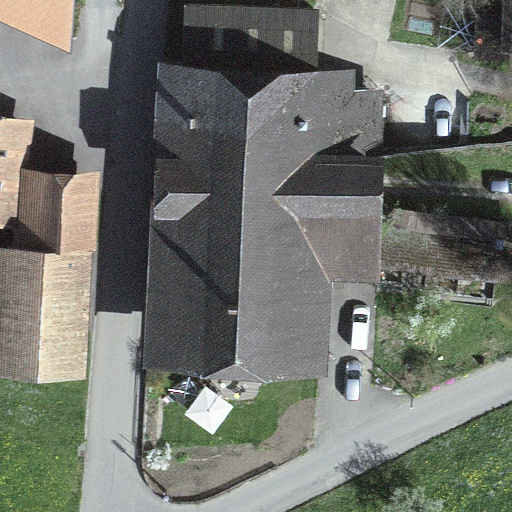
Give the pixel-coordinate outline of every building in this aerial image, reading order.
[(511,0),(504,0),(504,21),(503,46),(511,46),(511,0)] [(189,72),(179,341),(301,345),(305,259),(370,257),(511,275),(511,240),(370,222),(378,100),(312,98),(315,13),(203,8),(200,72),(189,72)] [(473,57),(503,58),(503,46),(504,21),(475,20),(473,57)] [(13,132),(0,129),(0,199),(4,200),(13,132)] [(40,242),(29,242),(29,276),(76,278),(79,179),(45,177),(40,242)] [(76,278),(29,276),(29,242),(6,241),(1,356),(74,359),(76,278)]
